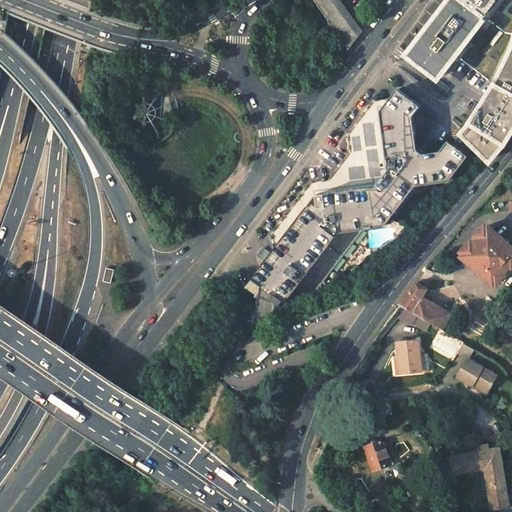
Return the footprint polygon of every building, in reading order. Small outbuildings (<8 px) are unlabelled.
[(358,36),(333,0),(317,0),(349,47),(358,36)] [(378,0),(365,0),(371,9),(380,3),(378,0)] [(440,78),(486,17),(463,0),(445,0),(406,53),(440,78)] [(463,0),(486,17),(499,0),(463,0)] [(489,159),(496,151),(502,143),(511,129),(511,51),(506,64),(495,85),(472,123),(464,133),(489,159)] [(386,226),(418,186),(449,184),(470,160),(453,145),(446,153),(425,156),(418,151),(414,116),(422,106),(405,93),(385,118),(394,171),(379,193),(325,198),(279,254),(253,287),(265,297),(266,296),(268,298),(274,302),(278,296),(288,304),(292,298),(296,299),(303,299),(307,299),(314,296),(318,293),(324,288),(328,282),(369,229),(386,226)] [(463,256),(494,282),(495,280),(497,282),(504,275),(502,273),(511,263),(511,264),(511,247),(489,227),(488,228),(486,226),(477,235),(480,237),(474,243),(472,242),(463,251),(466,253),(463,256)] [(110,267),(106,279),(112,281),(116,269),(110,267)] [(400,305),(412,311),(419,299),(427,289),(416,282),(400,305)] [(412,311),(448,333),(450,329),(441,324),(446,315),(419,299),(412,311)] [(418,372),(418,354),(417,339),(396,341),(397,355),(397,374),(418,372)] [(502,378),(472,361),(462,379),(476,388),(478,385),(493,394),(502,378)] [(476,388),(491,397),(493,394),(478,385),(476,388)] [(365,446),(373,471),(391,464),(383,440),(365,446)] [(475,447),(476,452),(451,456),(452,458),(443,459),(445,468),(453,466),(454,472),(489,466),(496,511),(511,511),(511,504),(509,505),(500,448),(488,450),(488,445),(475,447)]
